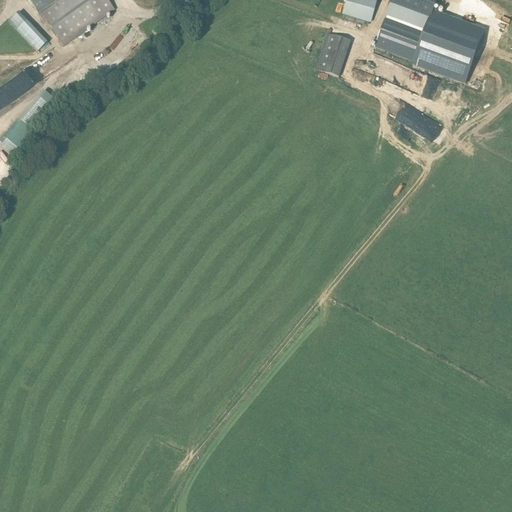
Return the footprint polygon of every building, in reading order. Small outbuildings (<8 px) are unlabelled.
[(27,0),(39,16),(40,15),(63,47),(115,11),(106,0),(27,0)] [(370,22),(376,0),(356,0),(355,5),(346,3),(343,14),(370,22)] [(441,0),(434,0),(432,6),(415,0),(391,0),(374,47),(412,62),(411,64),(464,84),(482,33),(445,19),(451,3),(441,0)] [(47,44),(19,13),(8,23),(37,53),(47,44)] [(326,35),(314,69),(339,78),(351,43),(326,35)] [(42,90),(0,146),(15,158),(57,102),(42,90)]
